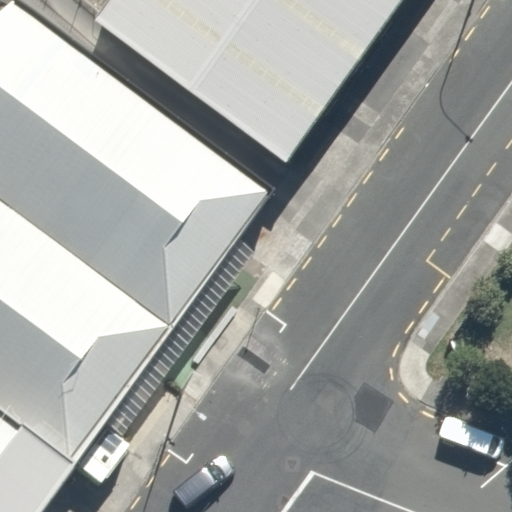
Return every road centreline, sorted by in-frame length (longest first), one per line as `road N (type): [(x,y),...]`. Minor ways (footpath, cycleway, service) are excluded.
road 1 (tertiary): [(511,84),(249,452)]
road 2 (residential): [(249,452),(405,511)]
